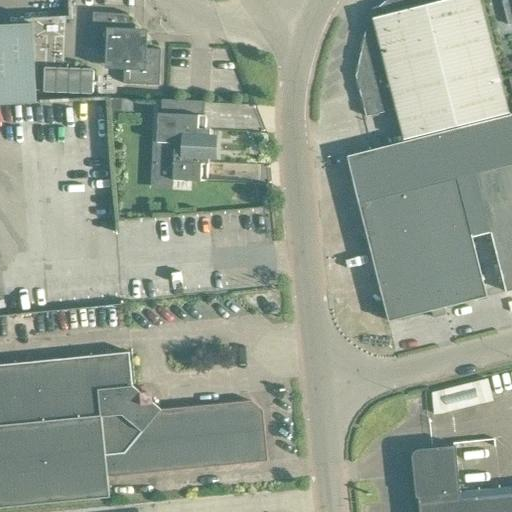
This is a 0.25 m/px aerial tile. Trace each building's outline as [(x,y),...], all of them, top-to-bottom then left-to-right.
[(366,29),(356,76),(366,116),(396,109),(404,139),(508,112),(480,0),(386,0),(379,6),(381,16),(375,26),(366,29)] [(511,0),(503,0),(501,0),(507,24),(511,23),(511,0)] [(93,12),(91,48),(111,48),(110,63),(124,64),(123,83),(159,85),(161,49),(142,48),(142,33),(128,33),(129,13),(93,12)] [(0,20),(0,102),(23,101),(18,20),(0,20)] [(237,91),(236,44),(176,45),(177,98),(191,98),(191,92),(237,91)] [(45,68),(44,92),(93,94),(94,69),(45,68)] [(207,115),(158,112),(157,141),(175,142),(173,179),(208,181),(210,129),(206,129),(207,115)] [(487,208),(508,291),(511,289),(511,113),(466,125),(487,208)] [(417,226),(487,208),(466,125),(396,143),(417,226)] [(367,238),(417,226),(396,143),(346,156),(367,238)] [(506,291),(508,291),(487,208),(417,226),(438,309),(487,296),(472,236),(491,231),(506,291)] [(388,321),(438,309),(417,226),(367,238),(388,321)] [(129,352),(0,364),(0,506),(110,496),(108,476),(267,460),(262,410),(251,401),(162,409),(152,402),(152,397),(146,392),(141,392),(132,385),(129,352)] [(488,379),(432,393),(434,413),(442,412),(493,400),(488,379)] [(511,511),(511,486),(460,491),(455,445),(422,449),(422,452),(414,453),(419,496),(420,511),(511,511)]
